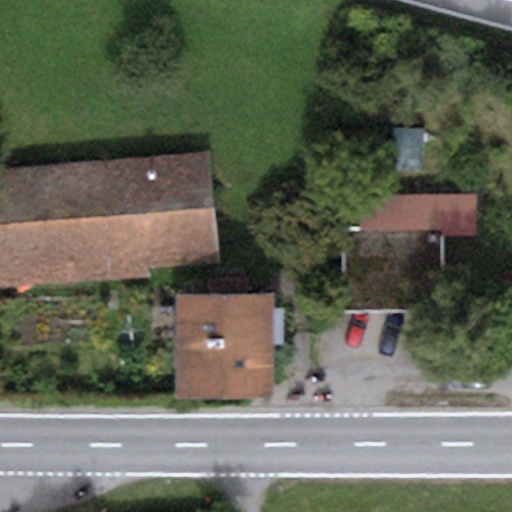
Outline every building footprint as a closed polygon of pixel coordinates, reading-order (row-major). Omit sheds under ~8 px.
[(425,129),(392,130),(393,169),(426,168),(425,129)] [(213,155),(89,165),(98,273),(221,263),(213,155)] [(0,280),(98,273),(89,165),(0,169),(0,280)] [(440,226),(341,228),(342,310),(442,308),(440,226)] [(278,295),(178,295),(178,392),(278,393),(278,295)]
